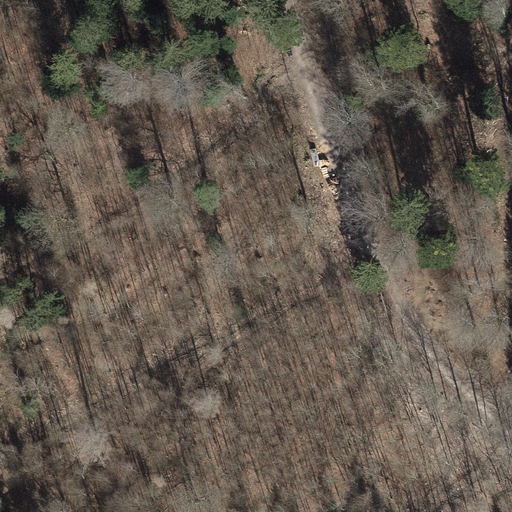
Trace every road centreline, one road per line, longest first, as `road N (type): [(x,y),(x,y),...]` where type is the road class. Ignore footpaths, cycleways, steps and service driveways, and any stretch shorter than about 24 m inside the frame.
road 1 (track): [(511,432),(437,357),(381,273),(281,0)]
road 2 (track): [(479,401),(475,226),(444,89),(470,0)]
